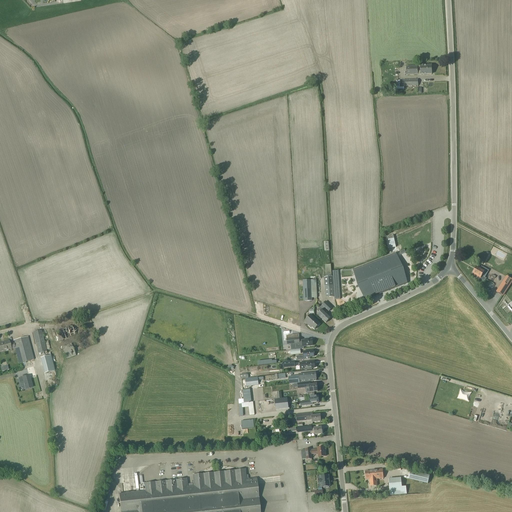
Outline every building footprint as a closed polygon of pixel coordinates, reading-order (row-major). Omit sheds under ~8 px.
[(420,67),(418,67),(418,75),(432,75),(432,66),(420,66),(420,67)] [(418,67),(407,67),(407,75),(418,75),(418,67)] [(406,283),(400,267),(399,268),(394,255),(354,271),(365,299),(406,283)] [(474,273),(473,274),(477,276),(477,277),(479,278),(480,278),(481,278),(482,276),(485,277),(488,271),(481,268),(480,270),(477,268),(475,270),(474,270),(473,272),(474,273)] [(334,297),(333,277),(324,278),(325,298),(334,297)] [(511,280),(506,277),(497,292),(502,296),(511,281),(511,280)] [(303,281),(304,302),(312,301),(312,299),(312,280),(311,280),(303,281)] [(326,302),(317,311),(319,313),(318,315),(326,323),(331,318),(322,310),(324,308),(329,312),(332,308),(326,302)] [(311,315),(306,321),(308,323),(307,324),(311,328),(312,327),(315,329),(320,324),(311,315)] [(72,326),(56,332),(59,342),(76,335),(72,326)] [(41,330),(33,332),(39,353),(46,351),(41,330)] [(299,343),(299,338),(293,338),(293,335),(287,336),(287,345),(299,343)] [(9,341),(0,343),(0,351),(15,348),(19,364),(34,360),(28,337),(13,341),(14,344),(11,345),(9,341)] [(72,344),(62,348),(67,359),(76,356),(72,344)] [(313,351),(303,352),(304,360),(310,359),(310,358),(314,357),(313,351)] [(51,356),(41,358),(45,373),(54,371),(51,356)] [(300,363),(301,370),(315,368),(314,362),(300,363)] [(316,379),(316,377),(317,376),(317,374),(316,373),(302,374),(299,376),(289,377),(289,384),(298,383),(300,383),(310,382),(313,382),(316,381),(316,379)] [(32,387),(29,376),(18,379),(19,382),(23,381),(25,389),(32,387)] [(256,380),(245,381),(245,388),(257,387),(256,380)] [(305,389),(310,389),(310,393),(309,393),(309,395),(315,395),(314,395),(314,394),(318,394),(317,392),(318,392),(317,384),(311,385),(310,382),(300,383),(298,383),(298,389),(305,388),(305,389)] [(250,390),(243,390),(244,403),(251,402),(250,390)] [(318,396),(315,397),(315,395),(309,395),(309,396),(307,396),(307,398),(310,397),(310,401),(306,402),(307,405),(313,405),(313,404),(319,403),(318,396)] [(288,399),(281,399),(278,399),(275,400),(276,410),(288,408),(288,399)] [(310,413),(296,415),(297,422),(312,420),(312,423),(321,422),(321,419),(322,419),(322,415),(310,417),(310,413)] [(312,426),(298,427),(299,433),(312,432),(314,432),(315,435),(322,434),(322,428),(314,429),(312,429),(312,426)] [(306,456),(302,457),(302,460),(306,459),(311,459),(311,455),(318,454),(318,458),(326,457),(325,451),(324,451),(324,447),(317,448),(317,449),(310,450),(310,449),(305,449),(305,450),(306,456)] [(246,479),(245,471),(238,471),(238,470),(199,475),(199,476),(192,476),(193,486),(187,487),(186,479),(144,484),(145,492),(118,495),(119,504),(121,504),(121,511),(258,511),(255,479),(256,479),(256,478),(246,479)] [(374,471),(366,472),(367,479),(370,479),(371,486),(377,486),(377,482),(378,482),(378,479),(384,479),(383,470),(374,470),(374,471)] [(411,472),(409,479),(428,484),(430,476),(411,472)] [(328,476),(320,477),(321,479),(318,480),(318,484),(321,484),(322,488),(325,487),(325,488),(329,488),(329,487),(330,487),(329,482),(330,482),(329,479),(328,476)] [(401,478),(389,479),(390,496),(407,494),(406,487),(402,488),(401,478)] [(256,492),(266,492),(265,483),(256,484),(256,492)]
